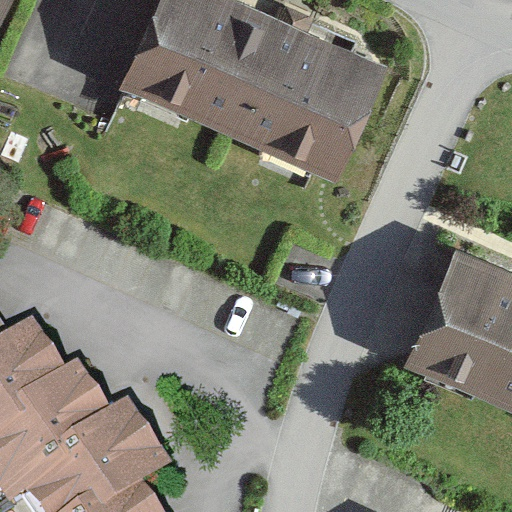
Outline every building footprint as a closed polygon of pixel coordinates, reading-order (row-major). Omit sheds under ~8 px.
[(0,0),(0,11),(3,13),(9,0),(0,0)] [(166,0),(139,65),(347,158),(397,46),(295,0),(166,0)] [(425,349),(511,387),(511,252),(473,235),(425,349)] [(0,426),(79,374),(46,324),(0,354),(0,426)] [(79,374),(0,426),(0,461),(20,491),(36,481),(129,419),(93,365),(79,374)] [(129,419),(36,481),(56,511),(102,511),(147,482),(180,460),(145,408),(129,419)] [(167,511),(147,482),(102,511),(167,511)]
